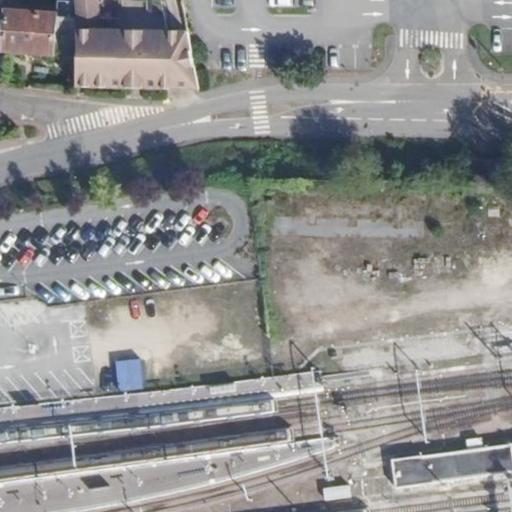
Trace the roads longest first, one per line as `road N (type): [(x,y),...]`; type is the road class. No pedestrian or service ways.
road 1 (tertiary): [(124,137),(276,107),(460,108)]
road 2 (unknown): [(511,287),(330,305)]
road 3 (residential): [(124,137),(85,120),(0,107)]
road 4 (tertiary): [(0,169),(124,137)]
